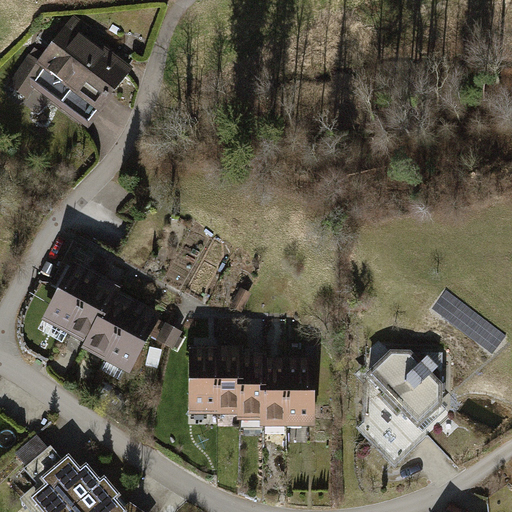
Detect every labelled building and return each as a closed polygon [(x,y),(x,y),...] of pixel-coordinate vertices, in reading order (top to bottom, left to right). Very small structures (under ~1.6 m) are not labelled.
[(26,97),(35,86),(85,123),(128,65),(96,41),(100,35),(75,17),(39,65),(30,58),(10,85),(26,97)] [(285,45),(268,48),(270,59),(287,56),(285,45)] [(43,319),(66,332),(96,276),(74,263),(43,319)] [(66,332),(88,344),(115,293),(119,288),(96,276),(66,332)] [(447,292),(436,309),(461,327),(473,311),(447,292)] [(84,350),(105,362),(136,305),(115,293),(88,344),(84,350)] [(105,362),(126,373),(157,316),(136,305),(105,362)] [(444,406),(440,353),(382,346),(354,370),(415,430),(444,406)] [(216,422),(220,350),(189,348),(185,420),(216,422)] [(216,422),(240,423),(243,351),(220,350),(216,422)] [(240,423),(261,424),(264,358),(265,352),(243,351),(240,423)] [(261,424),(284,425),(288,360),(264,358),(261,424)] [(313,427),(316,361),(288,360),(284,425),(313,427)] [(29,511),(58,511),(99,478),(84,461),(75,469),(62,453),(34,477),(38,483),(19,500),(29,511)] [(114,495),(99,478),(58,511),(121,511),(110,498),(114,495)]
